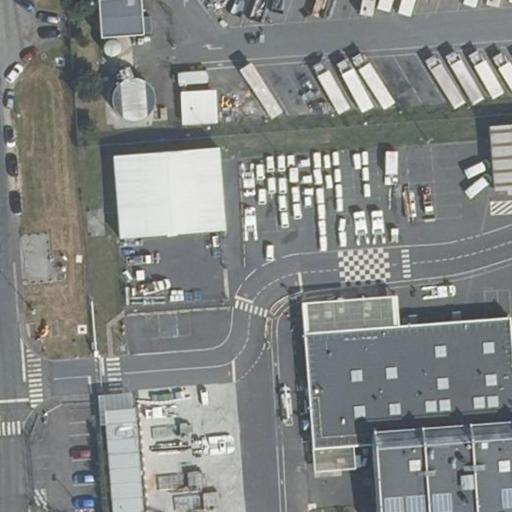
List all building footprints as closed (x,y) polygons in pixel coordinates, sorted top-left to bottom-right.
[(141,0),(99,0),(110,136),(159,133),(155,96),(147,83),(134,79),(120,47),(121,35),(144,33),(141,0)] [(511,190),(511,126),(490,128),(495,192),(511,190)] [(227,231),(220,149),(114,157),(120,240),(210,232),(219,232),(227,231)] [(511,511),(511,359),(509,319),(306,334),(314,448),(374,443),(378,511),(511,511)] [(126,396),(97,399),(97,403),(100,428),(108,427),(113,511),(145,511),(136,409),(127,410),(126,396)]
